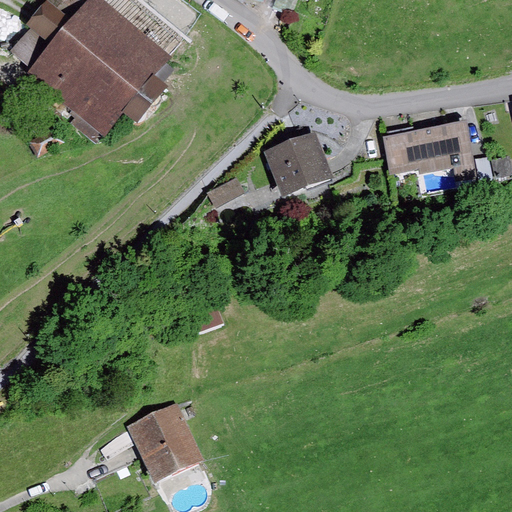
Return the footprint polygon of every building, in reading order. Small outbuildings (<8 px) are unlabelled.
[(117,0),(112,6),(103,0),(89,0),(71,22),(47,3),(6,53),(103,133),(121,111),(138,125),(168,88),(156,78),(185,43),(132,0),(117,0)] [(277,0),(275,6),(294,13),(298,0),(277,0)] [(466,124),(383,138),(391,181),(461,169),(464,183),(476,181),(466,124)] [(54,129),(29,144),(39,159),(63,144),(54,129)] [(314,135),(265,154),(282,200),(332,180),(314,135)] [(511,166),(510,157),(491,161),(495,180),(511,176),(511,166)] [(487,159),(476,161),(481,186),(493,184),(487,159)] [(236,180),(208,195),(216,209),(244,194),(236,180)] [(223,324),(218,309),(184,322),(189,336),(223,324)] [(178,405),(128,428),(154,485),(204,462),(178,405)]
